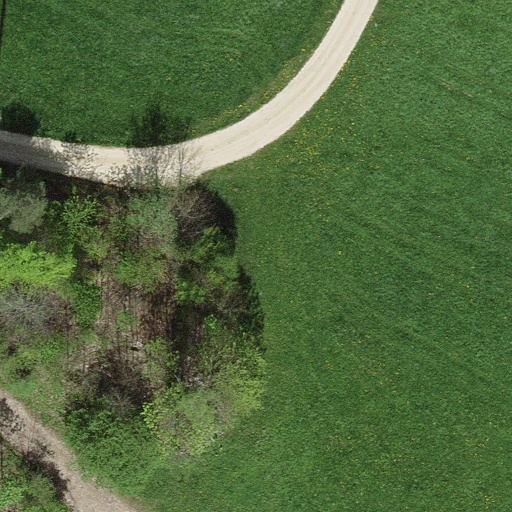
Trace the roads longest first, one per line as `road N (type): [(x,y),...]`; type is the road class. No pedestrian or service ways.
road 1 (track): [(366,0),(314,99),(266,140),(205,162),(118,164),(0,142)]
road 2 (track): [(0,406),(38,434),(92,511)]
